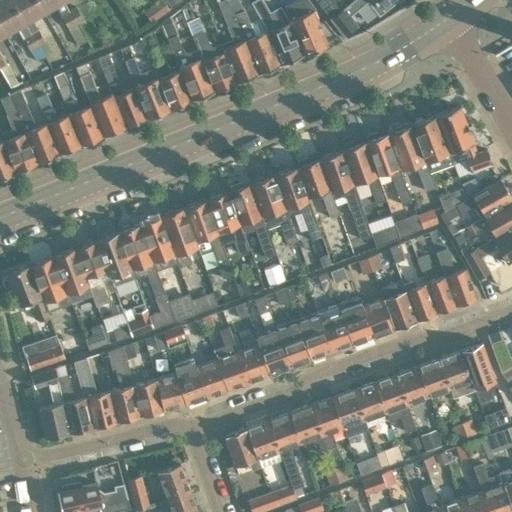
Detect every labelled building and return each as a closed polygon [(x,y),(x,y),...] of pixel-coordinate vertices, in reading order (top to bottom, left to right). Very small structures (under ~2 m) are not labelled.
[(14,0),(0,0),(0,18),(6,29),(18,22),(30,45),(38,41),(14,0)] [(39,0),(14,0),(38,41),(45,37),(33,14),(44,7),(39,0)] [(39,0),(44,7),(55,1),(78,41),(85,37),(76,21),(68,7),(63,0),(39,0)] [(169,0),(151,0),(142,7),(151,18),(171,3),(172,2),(169,0)] [(188,0),(186,0),(181,4),(186,17),(194,14),(188,0)] [(219,0),(233,34),(221,39),(236,76),(242,74),(243,76),(252,72),(252,70),(258,67),(236,10),(230,0),(219,0)] [(241,0),(230,0),(236,10),(245,6),(241,0)] [(266,0),(253,0),(268,25),(267,25),(280,58),(303,49),(290,16),(279,21),(266,0)] [(287,0),(285,1),(290,14),(290,16),(303,49),(307,47),(308,51),(317,47),(316,44),(328,39),(326,34),(336,30),(324,15),(319,17),(314,6),(316,5),(316,4),(312,0),(287,0)] [(319,0),(321,3),(330,13),(340,5),(335,0),(319,0)] [(340,5),(330,13),(344,31),(357,20),(350,11),(363,0),(370,0),(379,10),(391,0),(346,0),(340,5)] [(75,3),(68,7),(76,21),(83,17),(75,3)] [(245,6),(236,10),(258,67),(271,62),(272,64),(281,60),(280,58),(267,25),(255,31),(245,6)] [(170,12),(161,19),(167,33),(179,62),(179,63),(192,95),(204,90),(205,91),(213,88),(212,86),(213,86),(200,54),(197,44),(187,48),(183,47),(170,12)] [(0,18),(0,64),(11,83),(19,79),(0,45),(0,32),(6,29),(0,18)] [(203,26),(191,31),(197,44),(200,54),(213,86),(236,76),(221,39),(212,42),(209,40),(203,26)] [(157,41),(146,45),(152,59),(162,55),(157,41)] [(107,49),(98,53),(113,89),(114,92),(126,122),(147,113),(135,83),(123,88),(107,49)] [(133,51),(124,55),(135,82),(135,83),(147,113),(170,104),(157,73),(156,72),(153,63),(140,68),(133,51)] [(78,61),(76,62),(90,98),(91,101),(103,131),(126,122),(114,92),(113,89),(100,94),(85,58),(78,61)] [(179,63),(156,72),(157,73),(170,104),(182,99),(183,100),(191,97),(191,95),(192,95),(179,63)] [(64,67),(54,71),(69,109),(68,110),(81,140),(103,131),(91,101),(80,105),(64,67)] [(9,89),(37,158),(59,149),(47,119),(36,123),(20,84),(9,89)] [(46,88),(36,92),(47,118),(47,119),(59,149),(81,140),(68,110),(58,114),(46,88)] [(12,123),(0,127),(4,136),(3,137),(15,167),(37,158),(9,89),(0,92),(12,123)] [(461,100),(436,109),(451,147),(450,147),(450,148),(453,158),(467,153),(479,149),(479,147),(475,137),(477,136),(471,120),(469,121),(461,100)] [(436,109),(412,118),(430,166),(453,158),(450,148),(450,147),(451,147),(436,109)] [(390,126),(388,127),(401,162),(400,162),(401,165),(416,160),(420,171),(425,186),(435,183),(429,166),(430,166),(412,118),(403,121),(402,118),(399,117),(390,120),(389,123),(390,126)] [(368,134),(366,135),(379,170),(389,166),(395,181),(400,195),(401,198),(411,195),(399,162),(400,162),(401,162),(388,127),(380,130),(379,127),(377,126),(368,130),(367,132),(368,134)] [(345,143),(342,144),(355,178),(366,174),(368,177),(369,177),(376,198),(386,194),(377,170),(379,170),(366,135),(354,140),(352,137),(343,140),(345,143)] [(3,137),(0,137),(0,173),(15,167),(3,137)] [(479,149),(467,153),(472,167),(492,159),(487,143),(479,147),(479,149)] [(321,151),(319,152),(332,186),(331,186),(334,194),(342,191),(347,193),(360,233),(371,229),(371,228),(354,178),(355,178),(342,144),(333,147),(332,145),(330,144),(322,147),(321,149),(321,151)] [(298,160),(297,161),(309,193),(321,188),(330,212),(340,209),(334,194),(331,186),(332,186),(319,152),(310,156),(309,153),(307,153),(298,156),(297,158),(298,160)] [(297,161),(274,169),(286,203),(288,208),(298,205),(301,206),(311,235),(322,231),(309,193),(297,161)] [(274,169),(251,177),(268,222),(279,218),(287,240),(298,236),(288,208),(286,203),(274,169)] [(444,206),(440,208),(445,216),(474,199),(482,212),(511,194),(511,192),(501,173),(466,193),(454,200),(444,206)] [(231,185),(228,186),(241,220),(244,227),(256,223),(266,252),(277,248),(268,222),(251,177),(242,181),(241,178),(230,182),(231,185)] [(462,183),(449,188),(454,200),(466,193),(462,183)] [(228,186),(206,194),(219,228),(222,237),(234,232),(239,248),(251,244),(244,227),(241,220),(228,186)] [(206,194),(183,203),(196,236),(198,242),(200,249),(212,245),(217,258),(222,273),(233,269),(229,259),(228,254),(222,237),(219,228),(206,194)] [(482,213),(466,222),(471,231),(489,220),(495,231),(511,221),(511,194),(482,212),(482,213)] [(183,203),(161,211),(180,262),(184,272),(191,269),(187,259),(192,257),(188,246),(198,242),(196,236),(183,203)] [(433,203),(417,209),(423,224),(438,218),(433,204),(433,203)] [(409,211),(394,216),(395,219),(399,232),(415,226),(422,223),(417,208),(409,211)] [(161,211),(139,219),(152,252),(163,248),(174,276),(184,272),(180,262),(161,211)] [(452,218),(447,221),(452,229),(457,226),(452,218)] [(122,225),(118,227),(129,257),(135,273),(135,274),(147,270),(154,290),(155,290),(165,286),(152,252),(139,219),(130,222),(130,220),(121,223),(122,225)] [(395,219),(371,228),(371,229),(376,242),(377,242),(399,232),(395,219)] [(511,221),(495,231),(464,250),(478,274),(490,267),(482,252),(500,242),(509,259),(511,257),(511,221)] [(118,227),(97,235),(108,265),(114,281),(135,273),(129,257),(118,227)] [(461,228),(453,232),(457,239),(465,235),(461,228)] [(97,235),(74,243),(85,273),(86,273),(92,289),(96,300),(96,301),(110,296),(99,268),(108,265),(97,235)] [(399,239),(390,243),(395,257),(404,254),(399,239)] [(74,243),(51,251),(64,286),(69,297),(69,298),(92,289),(86,273),(85,273),(74,243)] [(447,243),(436,247),(445,269),(446,269),(456,300),(477,292),(467,262),(455,266),(454,264),(447,243)] [(328,249),(318,253),(322,262),(332,259),(328,249)] [(376,249),(368,252),(373,265),(381,262),(376,249)] [(428,249),(417,253),(421,266),(433,262),(428,249)] [(51,251),(29,260),(41,293),(42,293),(42,294),(47,306),(69,298),(69,297),(51,251)] [(368,252),(358,256),(363,268),(373,265),(368,252)] [(5,273),(3,277),(4,281),(8,283),(10,282),(17,301),(32,296),(39,316),(49,312),(47,306),(42,294),(42,293),(41,293),(29,260),(5,268),(7,272),(5,273)] [(343,261),(331,266),(334,275),(347,270),(343,261)] [(445,269),(426,276),(436,307),(456,300),(446,269),(445,269)] [(414,274),(403,279),(405,284),(406,284),(416,314),(436,307),(426,276),(416,280),(414,274)] [(402,275),(380,283),(383,292),(384,292),(395,322),(416,314),(402,275)] [(245,276),(236,280),(240,292),(250,288),(245,276)] [(295,279),(286,282),(291,295),(299,291),(295,279)] [(286,282),(277,286),(281,298),(291,295),(286,282)] [(160,305),(149,309),(154,323),(176,315),(175,314),(165,286),(155,290),(160,305)] [(192,294),(197,307),(218,300),(218,299),(213,287),(192,294)] [(359,289),(338,297),(353,338),(371,331),(369,326),(375,324),(373,320),(371,321),(363,299),(359,289)] [(266,290),(255,293),(266,323),(265,326),(256,329),(259,337),(270,368),(287,362),(285,356),(291,354),(290,351),(287,351),(280,330),(276,320),(266,290)] [(383,292),(363,299),(371,321),(373,320),(375,324),(369,326),(371,331),(395,322),(384,292),(383,292)] [(191,293),(174,299),(179,313),(197,307),(192,294),(191,293)] [(244,297),(235,301),(239,313),(249,310),(244,297)] [(338,297),(317,304),(317,305),(329,336),(332,335),(333,339),(327,341),(329,347),(353,338),(338,297)] [(137,313),(127,316),(128,318),(132,330),(154,323),(149,309),(146,303),(135,307),(137,313)] [(317,305),(297,313),(301,322),(312,353),(329,347),(327,341),(333,339),(332,335),(329,336),(317,305)] [(211,309),(203,312),(208,325),(216,322),(211,309)] [(203,312),(193,316),(198,329),(208,325),(203,312)] [(296,313),(276,320),(280,330),(287,351),(290,351),(291,354),(285,356),(287,362),(312,353),(301,322),(297,313),(296,313)] [(128,318),(113,324),(117,335),(132,330),(128,318)] [(172,324),(164,327),(168,341),(177,337),(188,333),(183,320),(172,324)] [(224,339),(214,343),(217,352),(229,384),(246,377),(244,371),(250,369),(249,365),(246,366),(238,345),(236,345),(228,320),(218,323),(224,339)] [(92,329),(84,332),(88,344),(109,338),(105,325),(92,329)] [(155,335),(151,336),(155,348),(168,343),(168,341),(164,327),(153,330),(154,331),(155,335)] [(502,333),(491,338),(501,367),(511,361),(502,333)] [(132,337),(123,340),(127,353),(136,350),(132,337)] [(259,337),(238,345),(246,366),(249,365),(250,369),(244,371),(246,377),(270,368),(259,337)] [(482,337),(460,345),(471,374),(475,384),(479,396),(491,392),(489,388),(492,381),(494,380),(498,379),(493,366),(482,337)] [(114,343),(107,346),(111,362),(114,361),(119,382),(109,384),(118,416),(140,411),(133,378),(132,378),(126,354),(127,353),(123,340),(114,343)] [(60,341),(27,352),(27,354),(30,364),(65,352),(60,341)] [(460,345),(439,353),(449,382),(453,392),(475,384),(471,374),(460,345)] [(193,352),(174,359),(177,367),(175,367),(185,400),(204,393),(201,387),(207,385),(206,381),(203,382),(196,360),(193,352)] [(196,360),(203,382),(206,381),(207,385),(201,387),(204,393),(229,384),(217,352),(196,360)] [(86,353),(74,356),(85,390),(85,391),(87,391),(94,422),(118,416),(109,384),(94,388),(93,383),(95,383),(86,353)] [(439,353),(418,361),(428,390),(449,382),(439,353)] [(418,361),(396,369),(407,397),(428,390),(418,361)] [(55,363),(31,371),(31,372),(34,380),(48,376),(51,391),(49,391),(50,399),(39,402),(47,433),(70,428),(57,373),(55,363)] [(175,367),(155,372),(164,405),(184,401),(185,400),(175,367)] [(396,369),(375,377),(385,405),(389,415),(401,411),(407,426),(416,423),(407,397),(396,369)] [(67,370),(57,373),(70,428),(94,422),(87,391),(85,391),(85,390),(84,391),(73,393),(67,370)] [(155,372),(133,378),(140,411),(164,405),(155,372)] [(375,377),(354,385),(364,413),(385,405),(375,377)] [(354,385),(332,392),(343,421),(346,430),(368,422),(364,413),(354,385)] [(332,392),(311,400),(326,441),(331,456),(341,452),(331,425),(343,421),(332,392)] [(311,400),(290,408),(300,436),(311,432),(316,445),(326,441),(311,400)] [(506,404),(484,411),(488,423),(501,418),(510,415),(506,404)] [(290,408),(268,416),(279,444),(283,454),(292,480),(302,476),(292,451),(288,441),(300,436),(290,408)] [(472,414),(463,417),(467,431),(476,427),(472,414)] [(268,416),(247,424),(261,462),(283,454),(279,444),(268,416)] [(463,417),(453,421),(458,434),(467,431),(463,417)] [(498,426),(486,430),(490,443),(503,439),(511,436),(511,435),(511,434),(507,422),(498,426)] [(247,424),(225,432),(236,460),(249,455),(252,465),(261,462),(247,424)] [(435,424),(420,430),(426,446),(441,440),(435,424)] [(417,431),(408,434),(413,445),(422,442),(417,431)] [(465,438),(456,441),(460,454),(469,451),(465,438)] [(386,446),(376,449),(381,463),(391,459),(386,446)] [(444,446),(435,450),(439,461),(448,457),(444,446)] [(381,462),(376,450),(367,453),(371,465),(381,462)] [(433,450),(423,454),(423,456),(426,463),(428,467),(438,463),(433,450)] [(426,463),(423,456),(413,460),(415,467),(426,463)] [(482,456),(472,460),(481,486),(482,485),(490,506),(493,506),(495,510),(489,511),(499,511),(511,507),(511,502),(499,468),(487,472),(482,456)] [(181,458),(158,466),(168,494),(184,488),(192,485),(181,458)] [(344,460),(334,464),(339,477),(348,474),(344,460)] [(500,468),(499,468),(511,502),(511,465),(511,462),(499,467),(500,468)] [(334,464),(325,467),(330,480),(339,477),(334,464)] [(391,464),(380,468),(385,482),(396,478),(391,464)] [(372,471),(361,476),(366,489),(377,485),(385,482),(380,468),(372,471)] [(141,471),(128,474),(136,506),(150,502),(141,471)] [(61,486),(57,487),(62,509),(118,497),(128,495),(125,480),(114,482),(114,486),(104,488),(98,485),(97,479),(81,482),(81,480),(78,478),(62,482),(61,484),(61,486)] [(429,504),(419,508),(420,511),(444,511),(440,500),(441,500),(432,478),(422,482),(421,482),(429,504)] [(292,480),(271,487),(275,500),(297,492),(292,480)] [(346,481),(339,484),(344,497),(351,495),(346,481)] [(339,484),(330,487),(335,500),(344,497),(339,484)] [(184,488),(168,494),(174,511),(201,511),(192,485),(184,488)] [(481,486),(461,493),(467,511),(489,511),(495,510),(493,506),(490,506),(482,485),(481,486)] [(271,487),(249,495),(253,509),(275,500),(271,487)] [(319,492),(298,499),(302,511),(323,504),(319,492)] [(351,495),(344,497),(347,504),(349,511),(360,508),(361,507),(356,493),(354,494),(351,495)] [(441,500),(440,500),(444,511),(467,511),(461,493),(441,500)] [(118,497),(62,509),(62,511),(99,511),(99,509),(131,502),(129,495),(128,495),(118,497)] [(404,497),(393,500),(397,511),(420,511),(419,508),(409,511),(404,497)]
